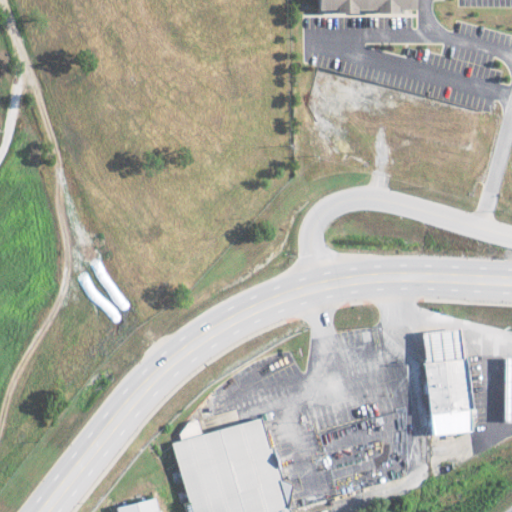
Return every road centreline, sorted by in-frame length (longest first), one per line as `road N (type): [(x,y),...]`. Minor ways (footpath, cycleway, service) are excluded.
road 1 (primary): [(47,511),(138,395),(173,360),(233,321),(356,280),(511,281)]
road 2 (residential): [(317,289),(312,247),(318,225),(337,206),(397,206),(511,239)]
